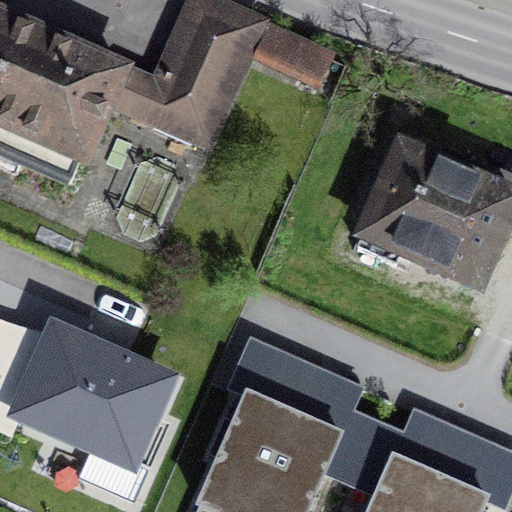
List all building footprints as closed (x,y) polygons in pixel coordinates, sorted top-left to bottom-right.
[(207,161),(261,30),(186,0),(150,89),(128,81),(110,121),(207,161)] [(0,25),(0,133),(89,171),(110,121),(128,81),(0,25)] [(336,56),(290,35),(278,60),(324,81),(336,56)] [(474,299),(511,213),(511,204),(393,152),(352,246),(474,299)] [(174,378),(54,324),(14,412),(134,466),(174,378)] [(300,511),(337,429),(250,391),(203,499),(232,511),(300,511)] [(478,511),(485,496),(398,458),(374,511),(478,511)]
